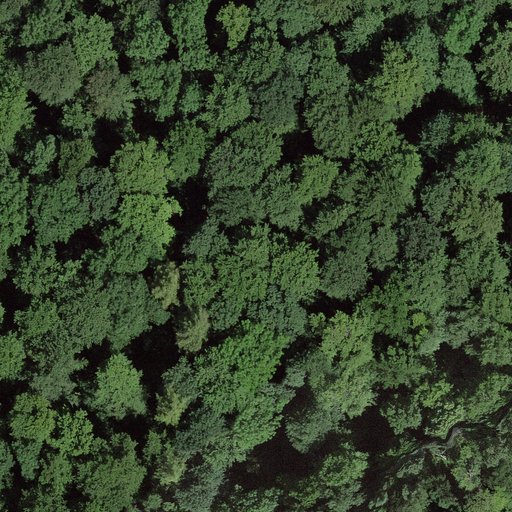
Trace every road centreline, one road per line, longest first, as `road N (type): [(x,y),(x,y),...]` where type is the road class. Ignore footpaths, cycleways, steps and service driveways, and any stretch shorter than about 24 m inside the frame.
road 1 (track): [(0,269),(248,214),(427,138),(511,114)]
road 2 (track): [(0,363),(283,386)]
road 3 (track): [(248,214),(511,164)]
